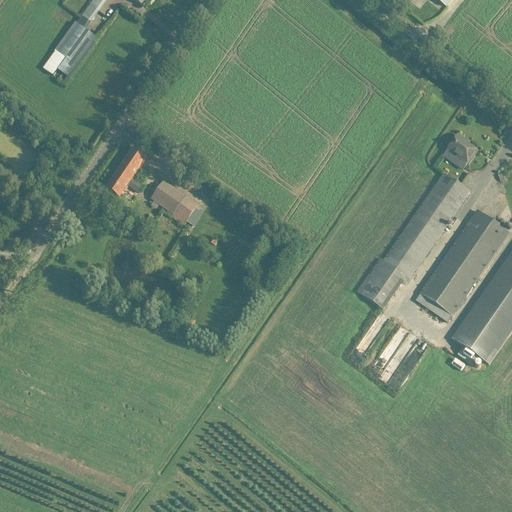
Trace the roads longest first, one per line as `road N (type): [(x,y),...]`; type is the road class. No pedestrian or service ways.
road 1 (unclassified): [(0,255),(33,254),(206,0)]
road 2 (unclassified): [(511,110),(372,0)]
